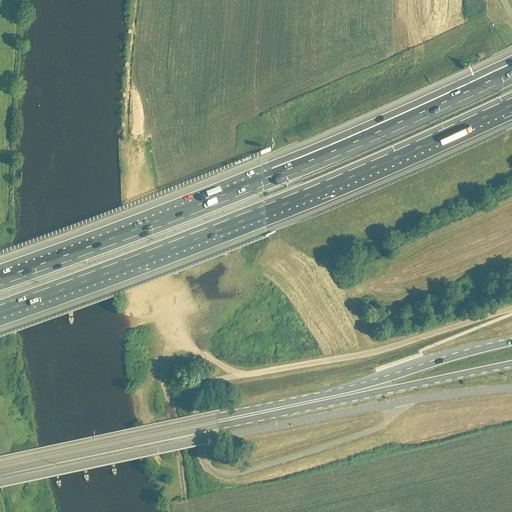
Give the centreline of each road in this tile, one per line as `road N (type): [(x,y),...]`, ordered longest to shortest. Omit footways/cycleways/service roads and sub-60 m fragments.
road 1 (motorway): [(511,70),(272,176),(0,279)]
road 2 (motorway): [(0,312),(263,213),(511,105)]
road 3 (secondary): [(0,468),(290,407)]
road 4 (unclassified): [(242,375),(362,355),(511,308)]
road 5 (secondary): [(511,341),(290,407)]
road 6 (secondary): [(290,407),(511,364)]
road 7 (track): [(160,282),(177,336),(242,375)]
